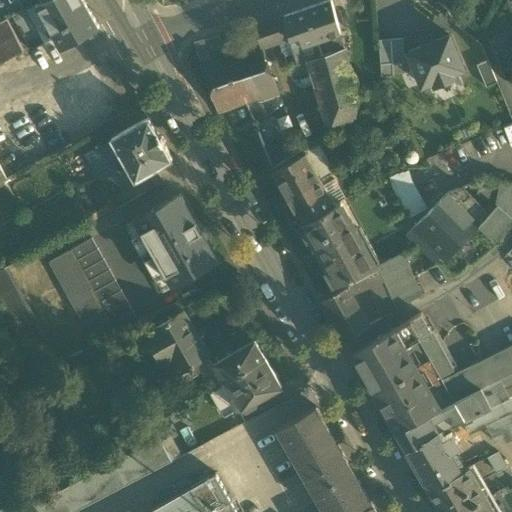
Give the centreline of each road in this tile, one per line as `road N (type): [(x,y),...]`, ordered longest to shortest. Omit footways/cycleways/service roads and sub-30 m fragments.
road 1 (secondary): [(414,511),(145,38)]
road 2 (residential): [(145,38),(269,0)]
